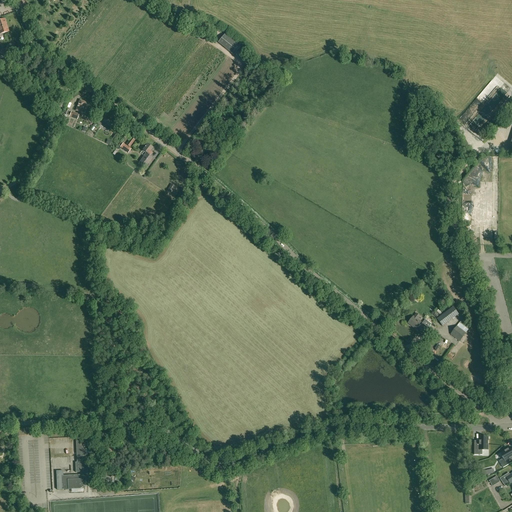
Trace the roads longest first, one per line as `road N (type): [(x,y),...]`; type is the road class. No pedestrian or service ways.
road 1 (unclassified): [(501,427),(312,272),(230,192),(42,50),(19,0)]
road 2 (tertiary): [(501,427),(345,426),(222,466),(155,426),(0,422)]
road 3 (track): [(0,192),(29,173),(77,74)]
